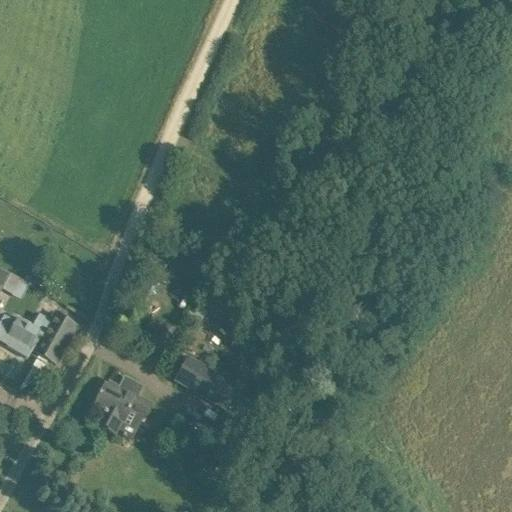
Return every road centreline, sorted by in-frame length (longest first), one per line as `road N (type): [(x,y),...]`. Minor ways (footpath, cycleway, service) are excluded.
road 1 (unclassified): [(0,500),(79,367),(147,216)]
road 2 (track): [(147,216),(237,0)]
